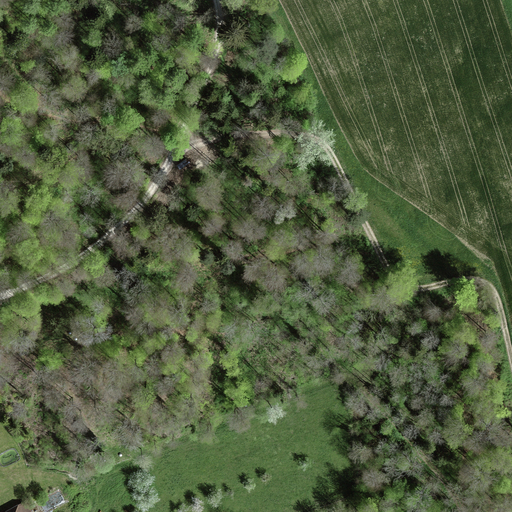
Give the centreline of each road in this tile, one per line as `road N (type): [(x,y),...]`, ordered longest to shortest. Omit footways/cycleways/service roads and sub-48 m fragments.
road 1 (track): [(511,362),(488,284),(473,277),(425,288),(396,282),(325,144),(295,133),(180,141)]
road 2 (unclassified): [(217,0),(216,50),(180,141),(146,198),(87,253),(0,295)]
